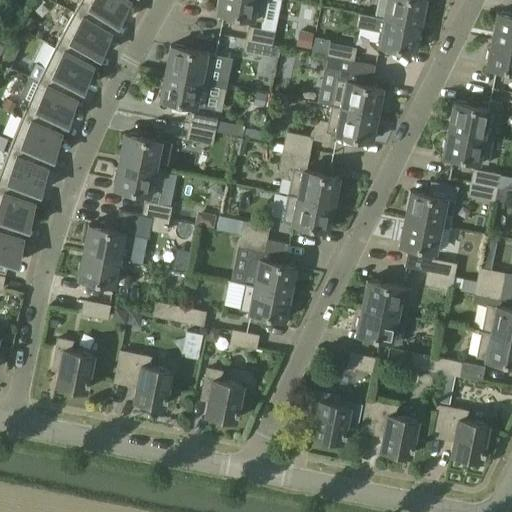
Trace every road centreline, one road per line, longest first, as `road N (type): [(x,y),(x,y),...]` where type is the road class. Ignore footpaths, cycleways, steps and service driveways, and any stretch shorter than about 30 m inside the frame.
road 1 (residential): [(253,472),(473,0)]
road 2 (residential): [(12,424),(67,200),(113,93),(166,0)]
road 3 (unclassified): [(253,472),(12,424)]
road 4 (unclassified): [(253,472),(445,511)]
